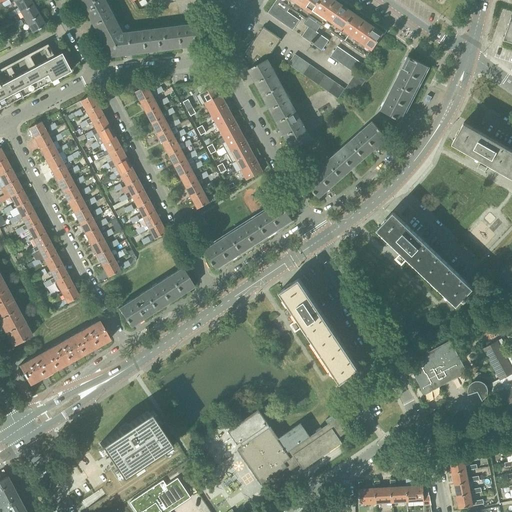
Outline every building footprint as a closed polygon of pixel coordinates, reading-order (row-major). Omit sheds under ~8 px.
[(33,4),(30,0),(16,0),(14,1),(20,11),(33,4)] [(105,0),(97,0),(85,6),(102,39),(121,29),(105,0)] [(289,9),(292,10),(298,0),(276,0),(277,0),(274,4),(279,7),(284,10),(287,12),(289,9)] [(298,0),(292,10),(301,17),(306,20),(320,0),(298,0)] [(320,0),(306,20),(303,24),(308,27),(315,32),(316,32),(321,26),(323,27),(340,3),(334,0),(320,0)] [(331,33),(338,38),(354,14),(340,3),(323,27),(331,33)] [(20,11),(27,22),(39,14),(33,4),(20,11)] [(279,7),(274,4),(268,13),(273,17),(279,7)] [(279,7),(273,17),(278,20),(284,10),(279,7)] [(14,10),(7,14),(10,18),(17,14),(14,10)] [(284,10),(278,20),(283,23),(289,14),(287,12),(284,10)] [(45,25),(39,14),(27,22),(33,32),(45,25)] [(283,23),(288,27),(294,17),(289,14),(283,23)] [(338,38),(353,48),(369,24),(354,14),(338,38)] [(294,17),(288,27),(293,30),(299,20),(294,17)] [(20,20),(13,24),(16,29),(23,24),(20,20)] [(200,24),(164,28),(167,50),(203,45),(200,24)] [(369,24),(353,48),(367,58),(383,34),(369,24)] [(248,65),(250,69),(267,60),(268,60),(281,40),(264,27),(243,57),(249,64),(248,65)] [(315,32),(308,27),(302,37),(308,41),(315,32)] [(137,53),(167,50),(164,28),(134,32),(137,53)] [(123,33),(121,29),(102,39),(111,57),(137,53),(134,32),(123,34),(123,33)] [(29,35),(27,31),(20,35),(22,39),(29,35)] [(315,32),(308,41),(315,46),(322,36),(316,32),(315,32)] [(322,36),(315,46),(322,50),(329,41),(329,40),(322,36)] [(336,60),(342,50),(337,47),(331,56),(336,60)] [(341,63),(347,54),(342,50),(336,60),(341,63)] [(9,104),(71,71),(61,53),(0,85),(0,108),(1,108),(0,107),(0,103),(7,100),(9,104)] [(345,67),(352,57),(347,54),(341,63),(345,67)] [(289,65),(293,68),(300,58),(295,55),(289,65)] [(350,70),(357,61),(352,57),(345,67),(350,70)] [(393,86),(396,87),(412,96),(427,66),(408,57),(393,86)] [(300,58),(293,68),(298,71),(305,61),(300,58)] [(249,70),(263,96),(279,87),(277,82),(278,81),(267,60),(250,69),(249,70)] [(305,61),(298,71),(303,74),(310,65),(305,61)] [(355,74),(362,64),(357,61),(350,70),(355,74)] [(310,65),(303,74),(308,78),(315,68),(310,65)] [(308,78),(313,81),(320,71),(315,68),(308,78)] [(318,85),(325,75),(320,71),(313,81),(318,85)] [(352,79),(362,85),(365,80),(356,74),(352,79)] [(330,78),(325,75),(318,85),(323,88),(330,78)] [(328,92),(335,82),(330,78),(323,88),(328,92)] [(359,90),(362,85),(352,79),(349,84),(359,90)] [(335,82),(328,92),(333,95),(340,85),(335,82)] [(349,84),(345,89),(355,96),(359,90),(349,84)] [(140,100),(142,103),(153,96),(163,91),(161,87),(151,92),(147,85),(142,88),(141,88),(141,89),(136,92),(140,100)] [(206,103),(221,95),(216,85),(196,96),(202,106),(206,104),(206,103)] [(340,85),(333,95),(338,99),(345,89),(340,85)] [(281,86),(279,87),(263,96),(277,122),(294,113),(291,108),(293,108),(281,86)] [(412,96),(396,87),(393,86),(381,110),(380,111),(392,117),(395,119),(396,119),(399,121),(412,96)] [(86,111),(97,105),(92,95),(87,97),(86,96),(85,97),(85,98),(80,101),(86,111)] [(206,104),(211,113),(227,104),(221,95),(206,103),(206,104)] [(157,103),(153,96),(142,103),(147,113),(159,107),(169,102),(167,97),(157,103)] [(189,112),(194,110),(189,99),(183,102),(189,112)] [(232,114),(227,104),(211,113),(216,122),(219,120),(232,114)] [(88,124),(92,122),(95,120),(103,116),(97,105),(86,111),(89,118),(79,124),(81,128),(88,125),(88,124)] [(151,120),(153,123),(158,120),(164,117),(165,118),(175,112),(173,108),(162,113),(159,107),(147,113),(151,120)] [(307,134),(299,120),(295,112),(294,113),(277,122),(292,149),(311,139),(310,138),(308,140),(305,135),(307,134)] [(219,120),(216,122),(221,132),(237,123),(232,114),(219,120)] [(93,135),(97,133),(109,127),(103,116),(95,120),(92,122),(95,129),(92,131),(92,130),(84,134),(87,139),(94,135),(93,135)] [(178,118),(171,122),(168,124),(165,118),(164,117),(158,120),(153,123),(159,135),(170,128),(181,123),(178,118)] [(177,125),(179,128),(190,122),(188,119),(177,125)] [(351,143),(352,144),(364,158),(387,138),(373,121),(372,122),(374,124),(370,127),(370,126),(351,143)] [(29,128),(34,138),(46,132),(41,122),(36,125),(35,124),(34,124),(34,125),(29,128)] [(511,149),(464,122),(452,143),(511,177),(511,149)] [(54,123),(47,126),(50,131),(57,127),(54,123)] [(242,133),(237,123),(221,132),(224,137),(219,140),(221,144),(222,144),(222,143),(226,141),(242,133)] [(99,145),(103,143),(114,137),(109,127),(97,133),(93,135),(94,135),(97,141),(99,145)] [(173,135),(170,128),(159,135),(164,145),(176,139),(179,137),(187,133),(184,129),(177,132),(177,133),(173,135)] [(50,139),(46,132),(34,138),(40,149),(52,143),(55,141),(56,141),(56,142),(63,138),(60,133),(50,139)] [(222,144),(227,153),(247,142),(242,133),(226,141),(222,143),(222,144)] [(108,154),(120,148),(114,137),(103,143),(106,150),(103,152),(105,156),(109,154),(108,154)] [(176,139),(164,145),(170,155),(181,149),(181,150),(192,144),(189,140),(183,143),(182,143),(179,144),(176,139)] [(52,143),(40,149),(46,160),(58,154),(61,152),(62,152),(68,149),(66,144),(59,147),(56,142),(56,141),(55,141),(52,143)] [(99,145),(97,141),(90,145),(92,150),(99,146),(99,145)] [(252,152),(247,142),(227,153),(232,163),(252,152)] [(329,163),(329,164),(342,178),(364,158),(352,144),(348,147),(347,146),(329,163)] [(110,166),(114,165),(126,158),(120,148),(108,154),(109,154),(112,161),(107,163),(101,166),(104,171),(111,167),(110,166)] [(170,155),(175,166),(187,160),(191,158),(198,155),(195,150),(188,154),(189,155),(185,156),(181,150),(181,149),(170,155)] [(58,154),(46,160),(51,170),(63,164),(80,156),(78,152),(61,161),(61,160),(58,154)] [(103,152),(102,152),(95,155),(98,160),(104,157),(105,156),(103,152)] [(252,152),(232,163),(237,161),(242,170),(257,161),(252,152)] [(132,169),(126,158),(114,165),(117,171),(120,175),(132,169)] [(0,175),(11,169),(5,159),(0,161),(0,175)] [(175,166),(181,177),(193,171),(191,167),(187,160),(175,166)] [(203,165),(201,161),(194,164),(196,169),(203,165)] [(263,171),(257,161),(242,170),(247,180),(263,171)] [(51,170),(57,181),(69,175),(72,173),(72,174),(80,170),(77,165),(70,169),(67,171),(63,164),(51,170)] [(324,166),(317,173),(306,182),(305,181),(319,198),(342,178),(329,164),(325,167),(324,166)] [(11,169),(0,175),(0,176),(5,186),(17,180),(11,169)] [(120,175),(125,186),(137,180),(132,169),(120,175)] [(196,177),(193,171),(181,177),(186,187),(198,181),(209,176),(206,171),(200,175),(196,177)] [(108,177),(110,181),(117,178),(115,173),(108,177)] [(74,185),(69,175),(57,181),(63,192),(74,185)] [(83,176),(76,179),(78,184),(85,180),(83,176)] [(22,191),(17,180),(5,186),(9,193),(5,195),(4,195),(0,197),(0,202),(7,199),(11,197),(22,191)] [(143,190),(137,180),(125,186),(131,196),(143,190)] [(192,198),(204,192),(198,181),(186,187),(192,198)] [(119,183),(118,184),(112,187),(115,192),(121,189),(122,188),(119,183)] [(80,196),(74,185),(63,192),(68,202),(80,196)] [(81,190),(83,194),(84,195),(91,191),(88,186),(81,190)] [(131,196),(137,207),(148,201),(143,190),(131,196)] [(16,207),(28,201),(22,191),(11,197),(14,203),(3,209),(5,213),(13,209),(16,207)] [(207,199),(204,192),(192,198),(198,209),(220,198),(218,193),(211,196),(211,197),(207,199)] [(125,194),(124,194),(118,197),(120,203),(127,199),(128,199),(125,194)] [(68,202),(74,213),(86,207),(89,205),(96,202),(94,197),(83,203),(80,196),(68,202)] [(18,220),(22,218),(34,212),(28,201),(16,207),(20,214),(16,216),(9,219),(11,224),(18,220)] [(137,207),(140,214),(142,218),(154,211),(148,201),(137,207)] [(278,207),(277,206),(256,220),(257,221),(267,236),(293,220),(281,202),(282,205),(278,207)] [(103,205),(92,211),(95,216),(106,210),(103,205)] [(131,205),(130,205),(124,208),(126,213),(132,210),(133,209),(131,205)] [(91,217),(86,207),(74,213),(80,224),(91,217)] [(148,228),(160,222),(154,211),(142,218),(138,220),(137,220),(137,221),(140,227),(135,230),(127,235),(129,238),(137,234),(137,235),(145,231),(144,230),(148,228)] [(28,229),(39,223),(34,212),(22,218),(25,225),(22,227),(21,226),(20,227),(15,230),(17,235),(23,231),(24,231),(28,229)] [(473,288),(461,276),(393,212),(377,229),(457,306),(462,300),(464,301),(467,299),(465,297),(473,288)] [(95,224),(91,217),(80,224),(85,234),(97,228),(100,226),(101,227),(108,223),(105,218),(98,222),(99,222),(95,224)] [(208,224),(204,218),(196,222),(201,229),(208,224)] [(267,236),(257,221),(253,223),(252,222),(231,236),(232,237),(242,252),(267,236)] [(165,233),(160,222),(148,228),(154,239),(165,233)] [(45,233),(39,223),(28,229),(31,235),(27,237),(20,241),(23,245),(30,242),(29,241),(33,239),(45,233)] [(100,234),(97,228),(85,234),(91,245),(103,239),(102,238),(106,237),(113,233),(111,229),(104,232),(104,233),(100,234)] [(35,252),(39,250),(51,244),(45,233),(33,239),(37,246),(33,248),(32,248),(26,251),(28,256),(32,254),(34,253),(35,252)] [(147,236),(141,240),(143,244),(150,241),(147,236)] [(242,252),(232,237),(227,240),(227,238),(206,252),(205,250),(216,268),(242,252)] [(108,249),(103,239),(91,245),(96,255),(108,249)] [(116,239),(109,243),(112,248),(119,244),(116,239)] [(33,266),(45,260),(44,260),(56,254),(51,244),(39,250),(35,252),(34,253),(32,254),(35,260),(31,262),(33,266)] [(114,260),(108,249),(96,255),(102,266),(114,260)] [(125,249),(115,254),(117,259),(125,255),(124,254),(127,253),(125,249)] [(56,254),(44,260),(45,260),(50,271),(62,265),(56,254)] [(121,264),(117,266),(114,260),(102,266),(108,277),(120,270),(130,265),(127,260),(121,264)] [(67,276),(62,265),(50,271),(54,278),(50,280),(50,279),(43,283),(45,287),(51,284),(56,282),(67,276)] [(171,279),(181,294),(194,286),(182,268),(183,270),(170,277),(171,279)] [(47,274),(46,273),(44,269),(37,273),(40,277),(47,274)] [(61,292),(73,286),(67,276),(56,282),(61,292)] [(360,370),(351,356),(299,278),(279,291),(340,383),(360,370)] [(145,293),(145,295),(155,310),(181,294),(171,279),(166,281),(166,280),(145,293)] [(0,318),(15,310),(12,306),(13,305),(2,283),(1,284),(0,284),(0,318)] [(79,297),(73,286),(61,292),(65,299),(54,305),(56,309),(79,297)] [(130,326),(155,310),(145,295),(141,297),(140,296),(120,309),(119,308),(118,308),(130,326)] [(31,336),(31,335),(29,337),(26,331),(27,331),(16,310),(15,310),(0,318),(0,322),(12,346),(31,336)] [(73,336),(83,355),(110,339),(100,321),(73,336)] [(46,351),(56,370),(83,355),(73,336),(46,351)] [(511,358),(502,339),(483,349),(499,379),(487,386),(485,383),(482,381),(479,381),(475,381),(472,382),(470,384),(468,387),(467,390),(468,394),(468,395),(477,392),(482,401),(483,400),(485,398),(487,395),(488,392),(488,389),(492,387),(494,395),(495,395),(500,410),(511,405),(511,358)] [(451,351),(455,349),(450,341),(408,364),(425,395),(440,386),(439,384),(450,378),(451,380),(467,372),(458,356),(454,358),(451,351)] [(29,385),(43,377),(56,370),(46,351),(19,366),(23,373),(29,385)] [(339,437),(349,430),(339,416),(335,418),(332,414),(326,419),(328,423),(310,436),(300,422),(277,438),(269,427),(271,425),(270,425),(269,425),(259,410),(243,421),(238,414),(226,423),(231,429),(231,428),(243,445),(242,446),(237,449),(261,484),(272,477),(277,485),(290,476),(287,471),(290,470),(300,464),(303,468),(342,441),(339,437)] [(120,431),(99,444),(107,455),(114,466),(121,477),(170,444),(148,411),(128,425),(130,427),(128,429),(126,426),(122,429),(123,432),(121,433),(120,431)] [(464,458),(451,461),(451,463),(451,467),(452,467),(453,473),(466,471),(464,458)] [(466,471),(453,473),(453,474),(453,479),(454,479),(455,485),(468,482),(466,471)] [(0,497),(14,490),(6,475),(5,475),(6,476),(1,479),(0,476),(0,497)] [(168,511),(190,498),(177,478),(166,485),(162,480),(129,503),(135,511),(141,511),(142,511),(141,511),(168,511)] [(406,479),(407,486),(407,501),(424,500),(423,485),(411,486),(411,480),(411,479),(406,479)] [(391,480),(391,487),(392,502),(407,501),(407,486),(395,487),(395,480),(391,480)] [(375,481),(375,488),(376,503),(392,502),(391,487),(379,488),(379,481),(375,481)] [(360,504),(376,503),(375,488),(364,489),(363,482),(364,482),(359,482),(359,489),(360,504)] [(468,482),(455,485),(456,486),(455,486),(456,491),(457,496),(470,494),(470,492),(468,482)] [(26,511),(14,490),(0,497),(0,507),(2,511),(26,511)] [(473,506),(470,494),(457,496),(458,498),(457,498),(458,502),(459,502),(460,508),(473,506)]
